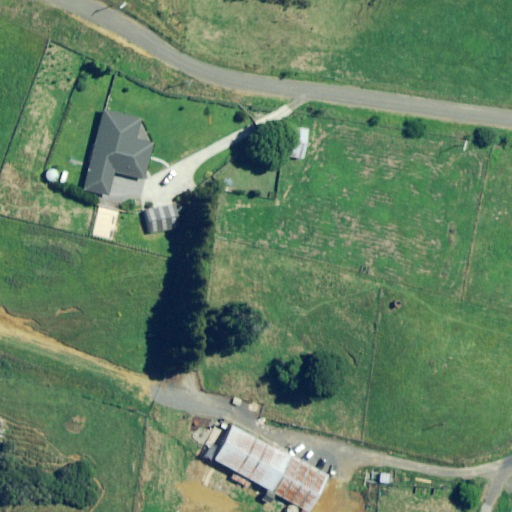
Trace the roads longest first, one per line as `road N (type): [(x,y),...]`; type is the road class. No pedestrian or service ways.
road 1 (track): [(285,82),(197,67),(126,41),(59,0)]
road 2 (residential): [(511,116),(285,82)]
